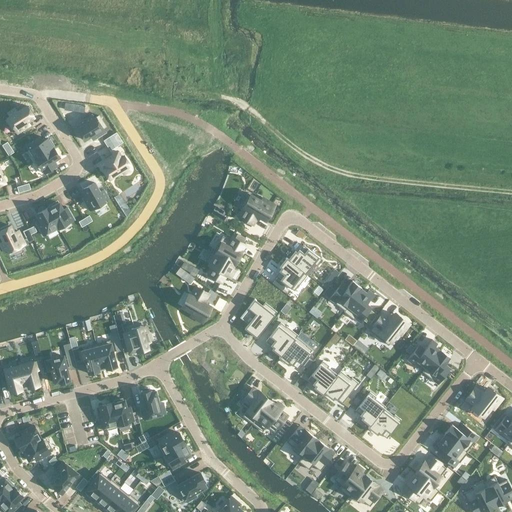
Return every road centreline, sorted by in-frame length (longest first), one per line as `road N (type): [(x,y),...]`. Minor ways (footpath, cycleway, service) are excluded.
road 1 (residential): [(477,361),(296,218),(284,223),(221,326)]
road 2 (track): [(177,92),(234,99),(304,155),(340,169),(511,191)]
road 3 (residential): [(477,361),(388,464),(249,360),(221,326)]
road 4 (residential): [(260,511),(210,460),(157,365)]
road 5 (residential): [(0,206),(76,168),(73,149),(32,93)]
road 6 (residential): [(157,365),(0,415)]
